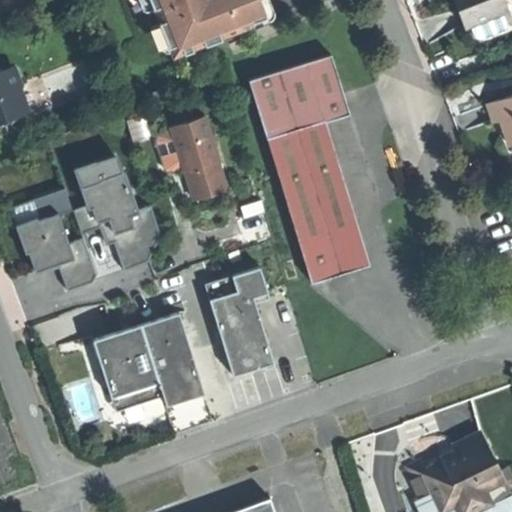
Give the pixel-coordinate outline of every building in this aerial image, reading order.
[(150,0),(160,23),(164,21),(177,51),(199,42),(201,46),(227,36),(225,30),(238,25),(240,30),(254,24),(253,21),(267,15),(260,0),(150,0)] [(502,12),(508,10),(503,0),(454,0),(454,1),(459,13),(465,28),(470,25),(475,37),(480,39),(505,28),(507,23),(502,12)] [(248,79),(311,282),(343,272),(369,264),(325,121),(349,114),(331,54),(248,79)] [(0,124),(1,125),(13,121),(17,114),(23,111),(17,95),(20,88),(21,85),(13,67),(0,72),(0,124)] [(17,95),(23,111),(28,109),(20,88),(17,95)] [(509,145),(511,144),(511,95),(488,104),(494,122),(500,120),(504,130),(509,145)] [(172,129),(183,166),(184,169),(185,169),(189,184),(194,198),(227,188),(219,159),(206,115),(171,125),(172,129)] [(183,166),(172,129),(158,133),(156,137),(165,167),(170,170),(183,166)] [(118,159),(96,166),(94,167),(99,180),(81,186),(88,207),(93,206),(95,205),(99,217),(97,218),(106,243),(115,240),(122,259),(125,266),(123,267),(124,269),(147,261),(160,235),(151,204),(137,209),(124,170),(122,171),(118,159)] [(75,169),(81,186),(99,180),(94,167),(96,166),(94,162),(75,169)] [(68,243),(57,213),(37,220),(36,217),(15,224),(24,252),(28,250),(34,271),(57,263),(65,290),(89,281),(95,274),(83,238),(68,243)] [(233,374),(274,362),(253,296),(268,291),(260,266),(204,283),(233,374)] [(149,344),(187,333),(180,308),(142,319),(149,344)] [(149,344),(142,319),(94,333),(104,367),(112,397),(123,403),(163,391),(149,344)] [(187,333),(149,344),(163,391),(166,400),(188,394),(204,389),(187,333)] [(505,481),(500,471),(480,428),(452,442),(457,454),(445,460),(440,451),(412,464),(423,486),(433,481),(446,509),(457,504),(460,511),(468,511),(491,501),(486,490),(503,482),(505,481)] [(445,460),(457,454),(452,442),(445,445),(439,448),(440,451),(445,460)] [(506,487),(511,483),(511,476),(508,468),(500,471),(505,481),(503,482),(506,487)] [(274,511),(269,497),(227,511),(274,511)]
